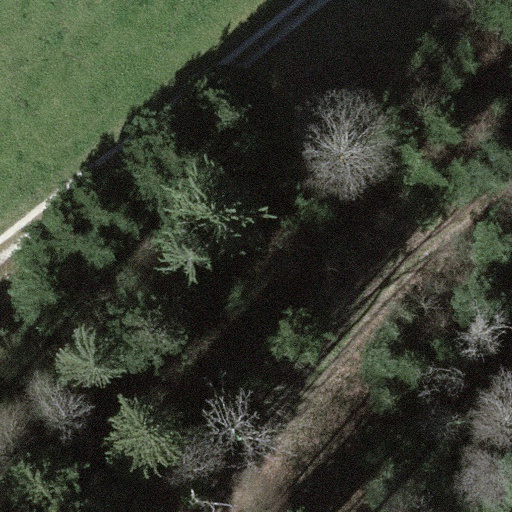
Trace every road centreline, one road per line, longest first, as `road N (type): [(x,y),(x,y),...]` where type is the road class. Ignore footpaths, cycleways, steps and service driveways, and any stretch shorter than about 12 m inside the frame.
road 1 (track): [(207,511),(331,334),(511,170)]
road 2 (track): [(0,250),(314,0)]
